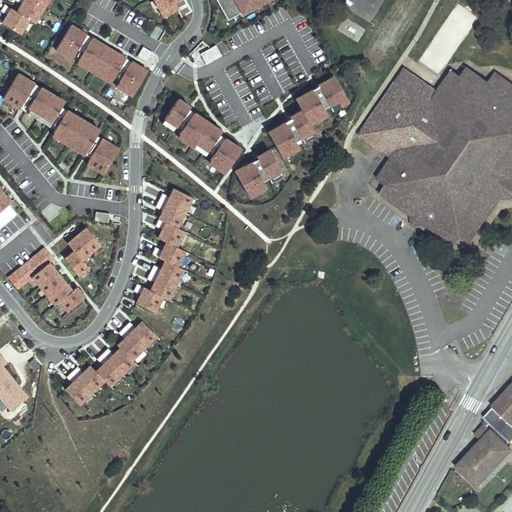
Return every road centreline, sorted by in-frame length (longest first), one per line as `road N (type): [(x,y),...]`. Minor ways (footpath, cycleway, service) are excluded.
road 1 (residential): [(0,291),(39,340),(61,346),(106,316),(136,221),(131,180),(142,117),(175,52),(194,33),(200,0)]
road 2 (secondary): [(511,332),(411,511)]
